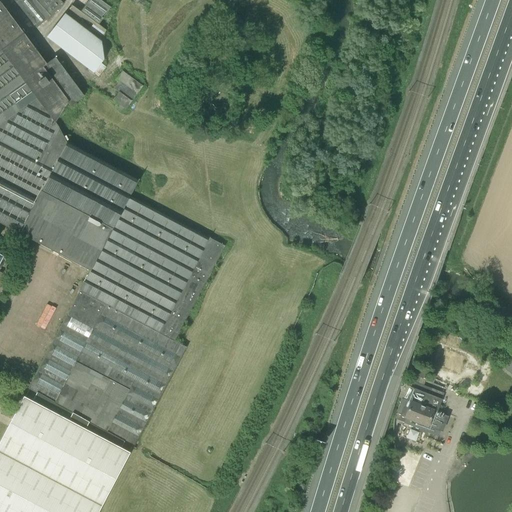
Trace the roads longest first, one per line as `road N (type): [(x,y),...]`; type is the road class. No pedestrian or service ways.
road 1 (motorway): [(492,0),(317,511)]
road 2 (motorway): [(341,511),(511,12)]
